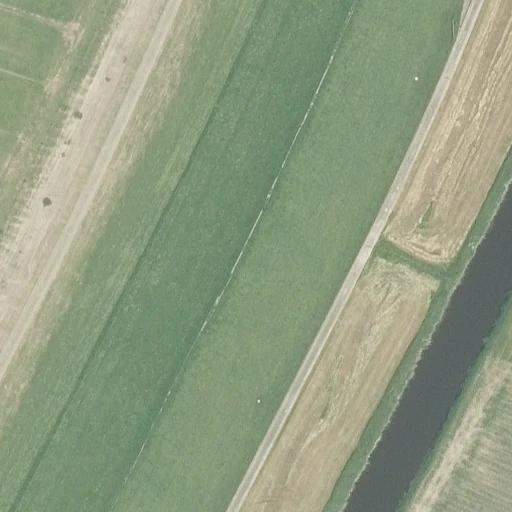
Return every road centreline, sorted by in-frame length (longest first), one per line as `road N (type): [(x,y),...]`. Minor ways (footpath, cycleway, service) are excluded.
road 1 (track): [(477,0),(391,195),(231,511)]
road 2 (track): [(0,364),(175,0)]
